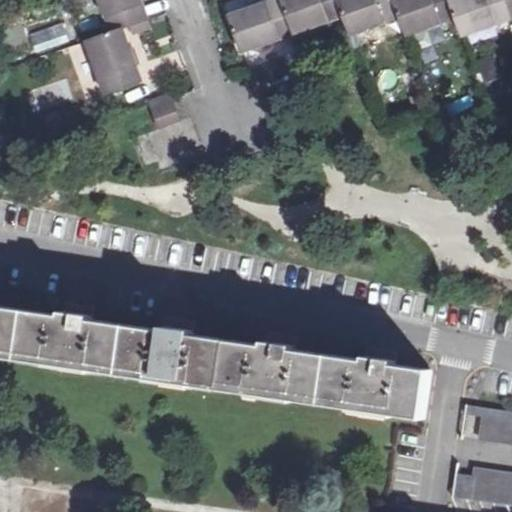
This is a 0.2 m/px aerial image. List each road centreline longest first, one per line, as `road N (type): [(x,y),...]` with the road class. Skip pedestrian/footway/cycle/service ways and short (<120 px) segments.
road 1 (residential): [(0,241),(463,344)]
road 2 (residential): [(463,344),(436,511)]
road 3 (residential): [(231,133),(185,0)]
